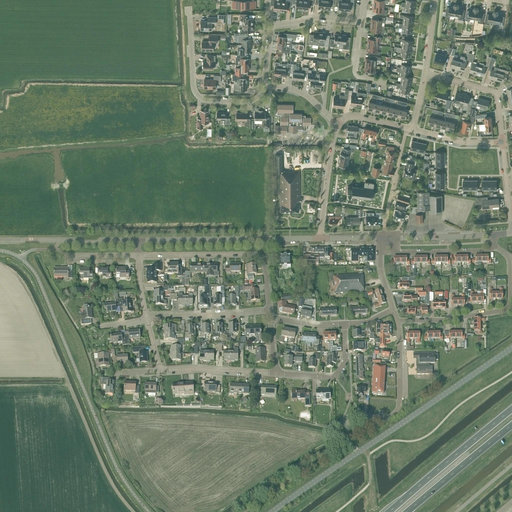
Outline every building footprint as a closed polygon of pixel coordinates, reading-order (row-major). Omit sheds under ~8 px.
[(259,9),(259,8),(255,8),(255,1),(253,1),(253,0),(238,0),(238,1),(232,1),(232,8),(259,9)] [(274,5),(273,11),(280,12),(281,1),(280,0),(270,0),(270,4),(274,5)] [(280,12),(286,12),(287,6),(291,7),(291,0),(290,0),(285,0),(285,2),(281,1),(280,12)] [(292,0),(292,3),(296,3),(295,9),(302,10),(302,0),(292,0)] [(313,0),(307,0),(304,0),(302,0),(302,10),(308,11),(309,4),(313,5),(313,0)] [(315,0),(315,2),(318,3),(318,9),(324,9),(324,0),(315,0)] [(331,4),(333,4),(333,0),(324,0),(324,9),(329,10),(330,5),(331,4)] [(338,6),(338,11),(343,12),(345,2),(341,1),(341,0),(335,0),(335,5),(338,5),(338,6)] [(343,12),(349,12),(350,7),(351,6),(353,7),(354,0),(350,0),(350,2),(345,2),(343,12)] [(454,16),(456,5),(454,4),(454,5),(450,5),(449,9),(446,8),(445,17),(450,18),(451,15),(454,16)] [(379,12),(379,15),(386,15),(387,10),(383,9),(383,6),(373,5),(372,11),(379,12)] [(459,5),(456,5),(454,16),(458,16),(458,19),(463,20),(465,12),(462,11),(462,7),(459,6),(459,5)] [(474,19),(476,8),(474,8),(473,9),(470,8),(469,12),(466,12),(465,21),(470,21),(471,19),(474,19)] [(479,9),(476,8),(474,19),(478,20),(478,23),(483,24),(484,15),(481,15),(482,10),(479,10),(479,9)] [(494,23),(496,12),(493,11),(493,12),(490,12),(489,16),(486,15),(484,24),(489,25),(490,22),(494,23)] [(498,12),(496,12),(494,23),(497,23),(498,26),(502,27),(504,18),(501,18),(502,14),(498,13),(498,12)] [(247,15),(240,14),(240,20),(243,20),(242,25),(253,25),(253,19),(246,18),(247,15)] [(200,30),(205,30),(204,31),(208,31),(208,30),(212,30),(212,24),(215,24),(216,17),(208,17),(208,21),(201,21),(201,24),(200,24),(200,27),(201,27),(200,30)] [(385,18),(379,17),(379,20),(372,19),(371,25),(381,26),(382,23),(385,23),(385,18)] [(246,32),(252,32),(253,25),(242,25),(242,29),(240,29),(240,35),(246,35),(246,32)] [(371,25),(370,31),(377,31),(377,34),(383,35),(384,26),(381,26),(371,25)] [(320,32),(314,32),(314,35),(309,34),(308,44),(318,45),(320,32)] [(325,39),(325,33),(320,32),(318,45),(328,46),(329,39),(325,39)] [(285,37),(278,36),(277,42),(291,44),(292,38),(294,38),(294,35),(285,34),(285,37)] [(341,35),(335,34),(334,40),(330,39),(329,46),(339,48),(341,35)] [(251,45),(251,40),(248,40),(248,35),(246,35),(240,35),(238,35),(238,42),(242,42),(242,45),(251,45)] [(346,42),(346,35),(341,35),(339,48),(339,51),(342,51),(342,49),(349,50),(349,42),(346,42)] [(202,42),(202,50),(205,50),(205,51),(213,51),(213,42),(218,42),(218,36),(209,36),(209,42),(202,42)] [(375,40),(368,39),(367,45),(377,46),(378,42),(381,43),(381,37),(375,37),(375,40)] [(277,42),(276,48),(283,49),(282,52),(290,53),(291,47),(291,44),(277,42)] [(245,51),(251,51),(251,45),(242,45),(238,45),(238,54),(245,54),(245,51)] [(367,45),(367,50),(374,51),(373,54),(379,55),(380,52),(377,51),(377,46),(367,45)] [(460,60),(457,59),(458,56),(455,55),(456,49),(453,49),(451,55),(454,56),(451,67),(455,68),(454,69),(458,70),(460,60)] [(437,53),(434,62),(444,65),(446,56),(437,53)] [(246,55),(237,55),(236,59),(235,59),(235,64),(249,65),(249,59),(246,59),(246,55)] [(203,62),(203,69),(213,69),(213,66),(215,66),(216,66),(216,63),(215,62),(215,56),(207,56),(207,62),(203,62)] [(373,59),(366,59),(365,64),(375,65),(376,62),(381,63),(381,57),(373,56),(373,59)] [(465,71),(467,62),(466,61),(466,60),(466,59),(465,59),(465,57),(461,56),(460,60),(458,70),(461,70),(465,71)] [(488,70),(491,71),(489,78),(493,79),(492,80),(496,80),(498,72),(499,68),(495,67),(494,70),(492,70),(493,63),(494,63),(495,59),(494,59),(494,58),(492,57),(489,67),(488,70)] [(473,62),(473,63),(472,63),(470,72),(474,73),(473,74),(477,75),(479,65),(476,64),(477,62),(474,61),(473,62)] [(486,67),(485,67),(486,65),(484,64),(484,63),(480,62),(479,65),(477,75),(480,76),(480,75),(483,76),(486,67)] [(248,71),(249,71),(249,65),(235,64),(235,74),(247,75),(248,75),(248,71)] [(286,77),(286,72),(289,73),(290,64),(287,64),(281,64),(280,76),(286,77)] [(289,73),(293,73),(292,80),(298,80),(299,72),(299,66),(296,66),(296,65),(290,64),(289,73)] [(365,64),(364,70),(371,71),(371,74),(377,75),(378,71),(375,71),(375,65),(365,64)] [(304,74),(307,75),(307,78),(310,78),(309,87),(315,87),(316,74),(311,73),(311,70),(308,70),(308,68),(302,67),(302,72),(299,72),(298,80),(303,81),(304,74)] [(498,72),(496,80),(499,81),(500,81),(503,81),(503,79),(506,79),(508,71),(499,68),(498,72)] [(247,84),(247,79),(247,78),(247,75),(235,74),(232,74),(232,81),(234,81),(234,84),(238,84),(247,84)] [(324,82),(325,75),(316,74),(315,87),(321,88),(321,81),(324,82)] [(220,83),(221,76),(214,76),(214,80),(204,79),(204,89),(215,89),(216,83),(220,83)] [(238,87),(233,87),(233,93),(240,93),(240,90),(247,90),(247,84),(238,84),(238,87)] [(439,100),(442,90),(439,89),(438,90),(435,89),(432,98),(439,100)] [(350,98),(351,98),(350,105),(355,106),(355,105),(357,95),(351,95),(352,91),(349,90),(348,97),(347,99),(349,100),(350,98)] [(445,91),(442,90),(439,100),(446,102),(448,93),(445,92),(445,91)] [(461,104),(464,94),(460,93),(457,92),(454,102),(461,104)] [(365,100),(366,94),(362,93),(362,96),(357,95),(355,105),(361,106),(362,99),(365,100)] [(467,95),(464,94),(461,104),(460,107),(463,108),(464,105),(467,106),(470,96),(467,95)] [(487,108),(489,101),(479,98),(477,105),(481,107),(480,109),(484,111),(485,108),(487,108)] [(293,113),(293,105),(281,104),(276,104),(275,112),(277,112),(277,115),(281,115),(281,116),(280,116),(280,117),(280,124),(280,126),(275,125),(275,133),(286,134),(286,132),(289,133),(296,133),(297,129),(302,130),(302,131),(306,131),(307,125),(310,125),(311,118),(305,118),(305,116),(302,116),(302,114),(292,113),(293,113)] [(375,104),(373,111),(379,112),(381,105),(375,104)] [(385,106),(381,105),(379,112),(386,114),(388,107),(388,104),(385,104),(385,106)] [(394,108),(388,107),(386,114),(392,115),(394,108)] [(397,109),(394,108),(392,115),(399,117),(401,108),(401,107),(398,107),(397,109)] [(399,117),(405,118),(407,111),(403,110),(404,108),(401,108),(399,117)] [(255,113),(254,120),(262,120),(262,127),(269,128),(269,118),(265,118),(265,113),(263,113),(263,111),(258,111),(258,113),(255,113)] [(209,112),(201,112),(201,119),(197,119),(197,129),(202,129),(202,123),(208,123),(209,112)] [(230,124),(230,118),(226,118),(227,113),(217,113),(217,120),(225,120),(225,124),(230,124)] [(247,119),(247,113),(236,113),(236,119),(244,120),(244,126),(250,126),(250,119),(247,119)] [(473,124),(475,117),(471,116),(469,123),(464,121),(461,131),(468,133),(471,124),(473,124)] [(428,124),(435,126),(436,119),(430,117),(428,124)] [(436,119),(435,126),(441,127),(443,120),(436,119)] [(441,127),(447,129),(449,122),(443,120),(441,127)] [(449,122),(447,129),(453,130),(455,124),(449,122)] [(357,141),(358,137),(357,137),(358,127),(348,126),(347,133),(352,133),(351,136),(350,136),(349,140),(357,141)] [(375,138),(377,131),(364,128),(364,130),(363,134),(362,139),(364,139),(365,135),(372,137),(371,141),(374,142),(375,137),(375,138)] [(419,142),(412,141),(410,150),(417,152),(419,142)] [(426,144),(419,142),(417,152),(424,153),(426,144)] [(388,150),(386,160),(393,162),(395,152),(394,151),(394,148),(389,147),(388,150)] [(344,149),(343,155),(341,154),(339,166),(346,167),(347,166),(349,166),(351,157),(348,156),(349,156),(350,150),(344,149)] [(275,173),(279,173),(280,205),(281,205),(281,212),(299,212),(299,202),(302,202),(302,198),(300,198),(300,172),(285,172),(285,171),(282,171),(282,155),(275,155),(275,173)] [(393,162),(386,160),(385,160),(382,173),(393,176),(394,172),(391,171),(393,162)] [(415,174),(416,170),(413,169),(414,164),(407,163),(406,167),(407,167),(406,168),(405,168),(403,177),(407,178),(407,179),(414,180),(415,174)] [(373,167),(371,176),(378,177),(380,169),(373,167)] [(374,196),(374,193),(372,190),(373,184),(365,183),(364,189),(362,189),(352,187),(352,188),(348,187),(348,189),(347,194),(351,194),(351,196),(353,196),(355,196),(369,198),(372,198),(374,196)] [(417,192),(417,207),(413,207),(410,214),(416,213),(416,222),(423,222),(423,210),(429,210),(429,213),(442,213),(442,195),(429,195),(429,192),(417,192)] [(409,199),(407,198),(398,196),(395,206),(406,209),(409,199)] [(498,199),(486,200),(485,197),(476,198),(474,205),(482,204),(483,210),(492,209),(492,207),(499,207),(498,199)] [(404,221),(406,213),(403,212),(403,210),(400,209),(400,211),(395,210),(393,218),(404,221)] [(366,224),(371,224),(373,224),(378,224),(378,216),(374,216),(374,213),(366,213),(366,212),(363,212),(363,216),(366,216),(366,224)] [(335,213),(336,217),(329,217),(329,224),(337,224),(337,221),(341,221),(341,217),(344,217),(344,213),(335,213)] [(330,255),(330,250),(325,250),(325,248),(318,249),(319,254),(319,258),(330,258),(330,262),(334,262),(334,255),(330,255)] [(367,257),(367,248),(358,248),(358,250),(351,250),(351,262),(359,262),(359,257),(367,257)] [(319,258),(319,254),(318,249),(308,249),(309,254),(303,254),(303,260),(316,260),(316,258),(319,258)] [(279,255),(279,266),(287,266),(287,268),(290,268),(290,255),(286,255),(283,255),(279,255)] [(447,263),(447,265),(447,268),(450,268),(450,260),(447,260),(447,257),(441,257),(441,263),(447,263)] [(204,273),(206,273),(206,277),(214,277),(213,273),(217,273),(217,264),(204,265),(204,273)] [(230,272),(240,272),(240,264),(230,264),(230,267),(226,267),(226,273),(230,273),(230,272)] [(253,274),(256,274),(255,264),(246,265),(247,278),(253,277),(253,274)] [(153,265),(153,269),(147,269),(147,273),(146,273),(146,276),(156,276),(156,272),(161,272),(161,265),(153,265)] [(178,277),(182,277),(181,269),(178,269),(178,265),(167,265),(167,274),(178,274),(178,277)] [(204,273),(204,265),(190,265),(190,273),(204,273)] [(68,279),(72,279),(72,272),(68,272),(68,268),(54,268),(54,277),(68,277),(68,279)] [(79,268),(79,275),(80,279),(80,280),(83,280),(84,279),(93,279),(93,272),(89,272),(89,268),(79,268)] [(102,279),(111,279),(111,272),(108,272),(108,268),(98,268),(98,275),(102,275),(102,279)] [(120,279),(129,278),(129,272),(126,272),(126,268),(116,268),(116,274),(120,274),(120,279)] [(334,293),(364,291),(363,274),(338,275),(338,276),(333,276),(334,293)] [(409,282),(414,282),(414,278),(409,278),(402,278),(402,283),(399,283),(399,286),(398,286),(398,288),(399,288),(399,289),(409,289),(409,282)] [(188,294),(189,297),(185,297),(186,307),(189,307),(189,306),(192,306),(192,297),(194,297),(196,297),(196,286),(189,287),(188,287),(188,289),(193,289),(194,294),(188,294)] [(257,290),(255,290),(254,286),(242,287),(243,291),(250,291),(251,301),(258,301),(257,290)] [(224,298),(224,292),(224,287),(221,287),(221,292),(217,292),(217,296),(214,296),(214,306),(221,306),(221,298),(224,298)] [(234,287),(235,292),(232,292),(232,296),(228,296),(228,306),(235,305),(234,298),(238,298),(238,287),(234,287)] [(375,300),(377,299),(383,297),(381,290),(375,292),(376,294),(374,295),(375,300)] [(210,293),(204,293),(197,293),(197,297),(200,296),(200,306),(207,306),(206,299),(210,299),(210,293)] [(385,303),(383,297),(377,299),(378,300),(377,301),(378,304),(374,305),(375,308),(381,306),(381,304),(385,303)] [(119,307),(118,299),(114,299),(115,303),(104,304),(105,312),(116,311),(115,308),(119,307)] [(122,299),(118,299),(119,307),(120,312),(123,312),(123,313),(131,312),(130,302),(122,302),(122,299)] [(295,307),(287,305),(286,302),(278,303),(279,309),(279,310),(279,311),(280,312),(281,312),(281,313),(282,313),(294,315),(295,307)] [(83,309),(84,319),(81,319),(81,325),(91,324),(90,319),(92,319),(91,308),(89,308),(88,306),(87,305),(84,305),(83,307),(83,309)] [(310,318),(312,311),(302,309),(301,316),(310,318)] [(392,332),(392,331),(392,326),(381,325),(381,322),(377,322),(376,333),(380,333),(381,329),(388,330),(388,331),(392,332)] [(218,334),(222,334),(222,324),(215,324),(215,332),(212,332),(212,338),(218,337),(218,334)] [(226,331),(226,337),(226,342),(231,342),(231,337),(232,337),(232,333),(236,333),(236,324),(229,324),(229,331),(226,331)] [(185,339),(185,342),(188,341),(188,339),(191,338),(191,335),(195,335),(194,325),(188,326),(188,333),(185,333),(185,339)] [(204,334),(208,334),(208,325),(201,325),(202,332),(198,332),(198,338),(204,338),(204,334)] [(245,337),(260,337),(260,326),(245,326),(245,337)] [(284,337),(288,338),(289,330),(283,329),(281,336),(279,336),(278,342),(283,343),(284,337)] [(378,344),(380,344),(380,347),(384,347),(385,339),(388,339),(388,337),(391,337),(392,332),(388,331),(388,330),(381,329),(380,333),(380,339),(376,339),(375,343),(378,344)] [(130,345),(130,343),(129,339),(140,338),(139,330),(128,331),(129,335),(125,335),(125,337),(126,345),(130,345)] [(289,330),(288,338),(291,338),(290,343),(293,344),(294,339),(296,331),(289,330)] [(353,338),(365,338),(365,331),(365,330),(353,331),(353,338)] [(319,345),(319,338),(316,337),(316,335),(302,333),(302,341),(307,342),(307,343),(311,343),(311,342),(315,343),(315,345),(319,345)] [(333,347),(332,341),(336,341),(335,333),(329,333),(330,343),(328,343),(329,347),(331,347),(331,350),(330,350),(330,352),(331,352),(337,351),(337,347),(337,346),(333,347)] [(126,345),(125,337),(121,337),(121,334),(110,335),(111,343),(122,342),(122,345),(126,345)] [(366,343),(363,344),(363,343),(353,343),(354,351),(360,351),(361,353),(365,353),(365,350),(363,351),(363,347),(366,346),(366,343)] [(132,348),(132,353),(139,353),(140,363),(147,362),(146,352),(142,353),(142,347),(132,348)] [(264,355),(265,355),(264,348),(255,349),(256,363),(265,362),(264,355)] [(333,368),(333,364),(335,364),(336,352),(327,353),(327,359),(326,368),(333,368)] [(413,353),(413,359),(417,359),(417,375),(433,374),(433,366),(431,366),(431,363),(436,363),(436,360),(438,360),(438,354),(435,354),(435,353),(413,353)] [(98,367),(109,366),(108,354),(98,354),(98,367)] [(117,364),(128,363),(127,355),(116,355),(117,364)] [(318,360),(319,355),(313,355),(312,360),(309,359),(308,368),(315,368),(316,360),(318,360)] [(302,363),(302,356),(295,356),(295,358),(292,358),(285,357),(285,367),(291,367),(292,361),(295,362),(302,363)] [(383,394),(385,367),(374,366),(372,393),(383,394)] [(103,390),(106,390),(105,394),(113,394),(114,381),(109,381),(109,378),(103,378),(102,385),(103,386),(103,390)] [(139,394),(139,387),(135,387),(136,383),(125,382),(124,391),(135,391),(135,394),(139,394)] [(219,394),(220,387),(216,387),(216,383),(205,382),(204,391),(215,392),(215,394),(219,394)] [(145,390),(145,393),(156,394),(156,393),(158,393),(159,387),(156,387),(156,384),(145,383),(145,390)] [(184,395),(193,394),(192,383),(179,384),(179,385),(173,385),(173,395),(184,394),(184,395)] [(229,393),(230,393),(229,394),(230,394),(233,395),(233,394),(248,395),(249,385),(230,384),(229,393)] [(258,386),(258,394),(258,397),(261,397),(261,395),(274,396),(275,386),(262,385),(262,386),(258,386)] [(362,393),(365,393),(365,386),(357,386),(357,393),(358,393),(359,395),(363,395),(362,393)] [(310,400),(309,397),(309,392),(305,392),(305,391),(296,391),(296,390),(292,390),(292,399),(296,399),(305,399),(305,400),(310,400)] [(322,400),(330,400),(330,391),(326,391),(326,390),(316,390),(316,399),(322,399),(322,400)]
